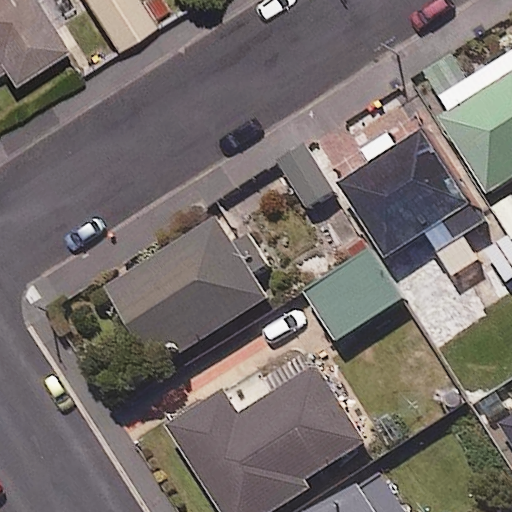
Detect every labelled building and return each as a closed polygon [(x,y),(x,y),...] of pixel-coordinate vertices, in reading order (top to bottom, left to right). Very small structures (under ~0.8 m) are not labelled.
[(69,49),(36,0),(0,0),(0,72),(6,69),(16,83),(69,49)] [(167,0),(88,0),(119,48),(156,25),(154,22),(173,10),(167,0)] [(511,191),(511,64),(474,87),(456,57),(427,75),(454,119),(443,125),(491,204),(511,191)] [(490,231),(427,136),(410,148),(402,136),(367,159),(376,172),(343,194),(392,267),(430,241),(457,283),(484,265),(471,244),(490,231)] [(341,193),(310,151),(283,171),(314,213),(341,193)] [(256,280),(272,270),(252,238),(239,247),(226,227),(111,300),(160,379),(274,308),(256,280)] [(511,284),(511,241),(490,255),(509,287),(511,284)] [(407,305),(375,258),(315,299),(347,346),(407,305)] [(372,452),(313,356),(267,384),(279,402),(244,424),(231,403),(176,436),(222,511),(292,511),(314,499),(309,491),(372,452)] [(511,423),(503,429),(511,443),(511,423)] [(406,511),(386,481),(338,511),(406,511)]
